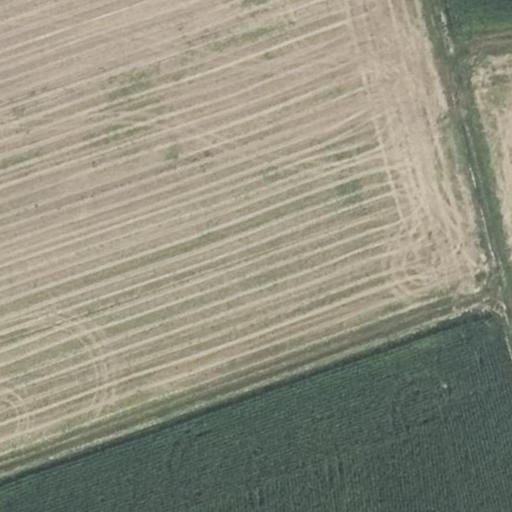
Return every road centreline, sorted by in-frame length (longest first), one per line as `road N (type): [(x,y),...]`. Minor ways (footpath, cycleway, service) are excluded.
road 1 (track): [(511,306),(0,487)]
road 2 (track): [(440,0),(511,257)]
